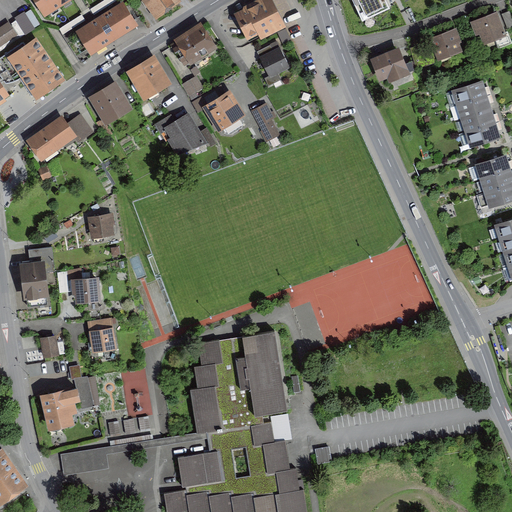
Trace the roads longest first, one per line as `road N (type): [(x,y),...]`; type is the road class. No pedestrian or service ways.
road 1 (tertiary): [(339,47),(464,325)]
road 2 (tertiary): [(0,150),(80,87),(218,0)]
road 3 (residential): [(61,509),(23,422),(0,266)]
road 4 (residential): [(487,0),(339,47)]
